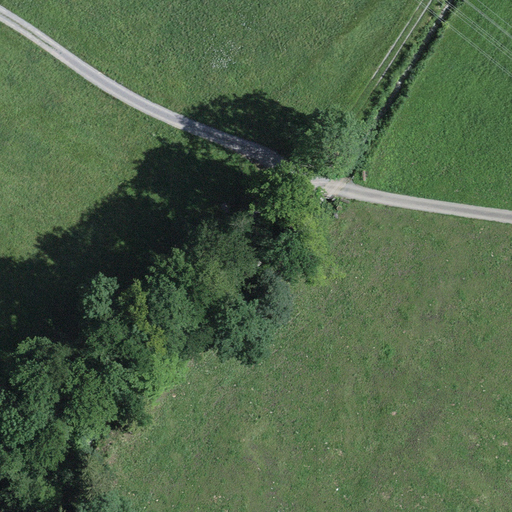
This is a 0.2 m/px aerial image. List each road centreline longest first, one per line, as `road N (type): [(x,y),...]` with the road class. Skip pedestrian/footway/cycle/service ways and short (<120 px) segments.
road 1 (track): [(0,449),(302,171)]
road 2 (track): [(0,16),(161,115),(302,171)]
road 3 (track): [(302,171),(347,188),(511,215)]
road 4 (track): [(302,171),(429,0)]
